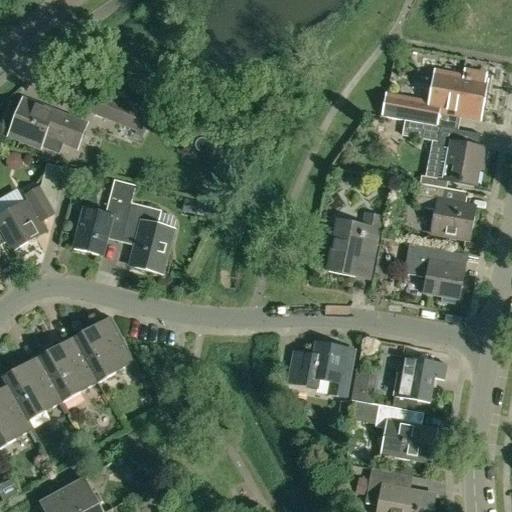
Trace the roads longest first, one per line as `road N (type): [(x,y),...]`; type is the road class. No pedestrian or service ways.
road 1 (residential): [(0,313),(28,292),(67,286),(202,316),(349,317),(493,342)]
road 2 (residential): [(475,511),(476,431),(493,342)]
